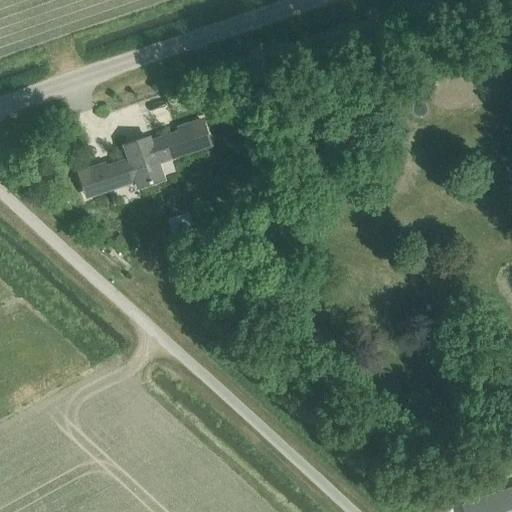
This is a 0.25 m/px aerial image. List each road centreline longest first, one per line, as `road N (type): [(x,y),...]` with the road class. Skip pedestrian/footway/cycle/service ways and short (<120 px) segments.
road 1 (unclassified): [(351,511),(0,191)]
road 2 (unclassified): [(0,107),(316,0)]
